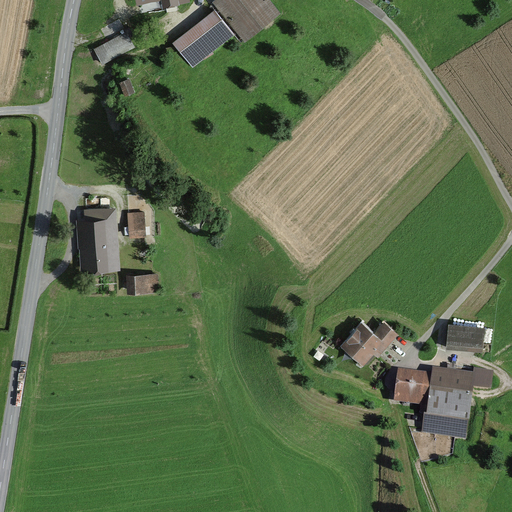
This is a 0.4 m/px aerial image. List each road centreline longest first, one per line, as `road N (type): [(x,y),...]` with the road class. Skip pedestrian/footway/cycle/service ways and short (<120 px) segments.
road 1 (secondary): [(78,0),(0,491)]
road 2 (unclassified): [(511,203),(415,51),(358,0)]
road 3 (unclassified): [(415,352),(511,244)]
